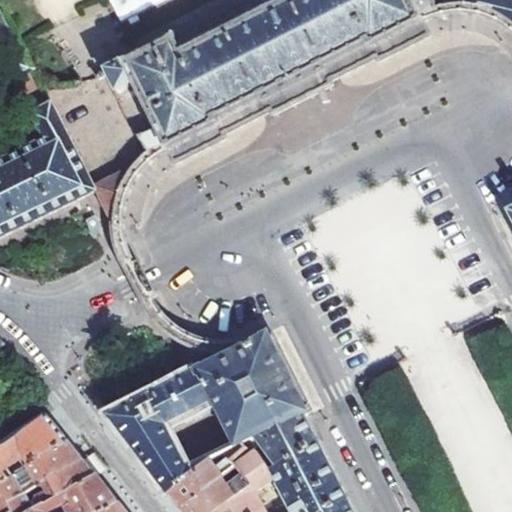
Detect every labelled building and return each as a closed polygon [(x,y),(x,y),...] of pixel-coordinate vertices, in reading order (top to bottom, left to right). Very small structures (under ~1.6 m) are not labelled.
[(146,161),(149,164),(153,161),(150,158),(151,157),(150,155),(160,148),(162,151),(163,150),(166,154),(177,149),(175,147),(184,142),(186,144),(190,142),(189,140),(199,135),(200,138),(204,136),(203,135),(202,133),(213,128),(214,130),(221,126),(220,122),(224,120),(223,118),(231,113),(232,116),(238,113),(237,111),(245,106),(247,109),(251,106),(250,104),(259,99),(260,101),(265,99),(267,103),(274,99),(274,98),(283,93),(284,95),(292,90),(291,88),(302,83),(303,85),(309,82),(308,81),(317,75),(319,78),(327,73),(325,69),(330,66),(329,65),(337,60),(339,62),(343,59),(342,58),(352,53),(352,55),(356,52),(356,51),(365,46),(366,48),(370,46),(373,51),(381,46),(380,44),(389,38),(390,41),(394,39),(393,37),(402,32),(404,34),(409,31),(408,30),(417,26),(418,28),(431,21),(427,14),(439,10),(439,12),(441,11),(442,16),(446,16),(445,11),(447,10),(446,7),(444,7),(444,5),(437,6),(434,0),(285,0),(283,1),(284,3),(274,8),(274,6),(265,10),(266,12),(258,16),(257,14),(249,18),(249,20),(238,26),(237,24),(227,30),(227,31),(219,36),(219,34),(213,37),(213,39),(203,44),(202,41),(197,44),(198,46),(190,51),(189,48),(184,50),(179,41),(183,38),(181,35),(177,37),(176,36),(171,38),(172,40),(132,60),(132,58),(125,62),(126,63),(116,69),(115,67),(109,69),(111,72),(106,75),(106,74),(100,77),(103,83),(108,80),(107,78),(113,76),(121,93),(137,86),(158,128),(142,137),(148,150),(142,155),(144,158),(143,159),(145,161),(146,161)] [(108,0),(120,22),(162,0),(108,0)] [(511,0),(473,0),(468,3),(472,3),(483,5),(494,9),(505,14),(511,18),(511,0)] [(0,87),(0,110),(43,88),(0,2),(0,78),(3,86),(0,87)] [(0,239),(96,192),(94,187),(53,108),(10,130),(22,154),(0,165),(0,239)] [(132,167),(94,187),(96,192),(112,224),(112,229),(115,228),(114,223),(115,214),(116,202),(118,194),(122,183),(126,175),(132,167)] [(277,340),(274,334),(228,358),(108,417),(140,457),(169,494),(190,477),(187,471),(166,427),(211,403),(234,447),(243,442),(250,439),(259,434),(303,412),(305,414),(312,411),(309,402),(305,405),(302,400),(300,396),(304,394),(302,389),(298,391),(294,383),(298,381),(295,375),(291,377),(287,370),(291,367),(288,361),(284,364),(280,356),(284,354),(281,349),(278,351),(273,342),(277,340)] [(308,420),(305,414),(303,412),(259,434),(277,469),(320,444),(308,420)] [(0,511),(13,511),(9,505),(0,490),(0,488),(70,443),(60,430),(48,416),(0,448),(0,511)] [(250,439),(254,446),(268,474),(272,472),(277,469),(259,434),(250,439)] [(250,439),(243,442),(246,451),(254,446),(250,439)] [(246,451),(243,442),(234,447),(226,451),(232,461),(220,468),(214,457),(187,471),(190,477),(169,494),(176,502),(183,510),(242,464),(239,457),(246,451)] [(77,452),(70,443),(0,488),(0,490),(9,505),(84,460),(82,458),(77,452)] [(292,511),(329,511),(349,501),(324,451),(320,444),(277,469),(272,472),(277,482),(292,511)] [(277,482),(272,472),(268,474),(254,446),(246,451),(239,457),(242,464),(253,485),(218,511),(267,511),(258,493),(277,482)] [(37,511),(98,478),(91,469),(84,460),(9,505),(13,511),(37,511)] [(242,464),(183,510),(184,511),(218,511),(253,485),(242,464)] [(98,478),(37,511),(52,511),(61,507),(68,510),(69,511),(106,511),(120,505),(109,491),(98,478)] [(354,511),(352,507),(349,501),(329,511),(354,511)]
